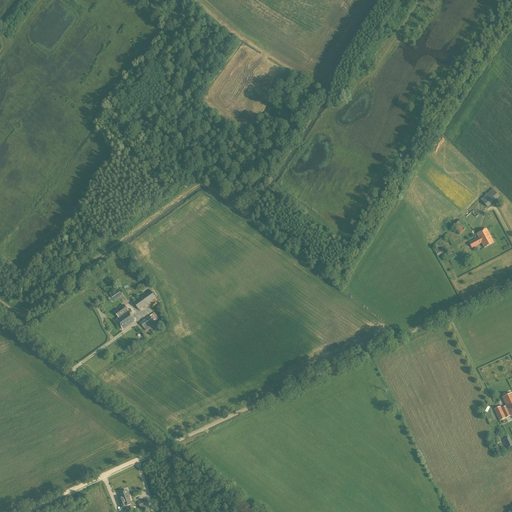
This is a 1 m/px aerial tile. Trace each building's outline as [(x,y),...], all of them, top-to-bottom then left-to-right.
[(481,200),(486,205),(487,204),(490,207),(501,196),(493,188),(481,200)] [(460,234),(467,227),(460,220),(453,227),(460,234)] [(485,247),(494,242),(487,228),(478,234),(479,237),(470,243),(472,248),(482,242),(485,247)] [(443,244),(434,249),(437,256),(445,252),(444,251),(446,250),(443,244)] [(113,301),(122,295),(118,290),(110,296),(113,301)] [(139,310),(156,298),(150,290),(133,303),(139,310)] [(124,304),(114,311),(118,318),(116,320),(123,330),(136,321),(124,304)] [(154,322),(150,316),(149,316),(147,318),(147,317),(139,323),(144,329),(154,322)] [(511,393),(502,397),(506,405),(505,405),(506,406),(502,408),(501,406),(494,409),(499,421),(511,415),(511,393)] [(503,440),(507,448),(511,445),(511,439),(511,436),(503,440)] [(141,483),(129,488),(131,492),(142,487),(141,483)] [(128,495),(126,490),(119,493),(121,497),(121,498),(125,506),(124,507),(125,511),(129,509),(127,505),(132,504),(129,495),(128,495)] [(140,508),(149,505),(146,498),(138,502),(140,508)]
